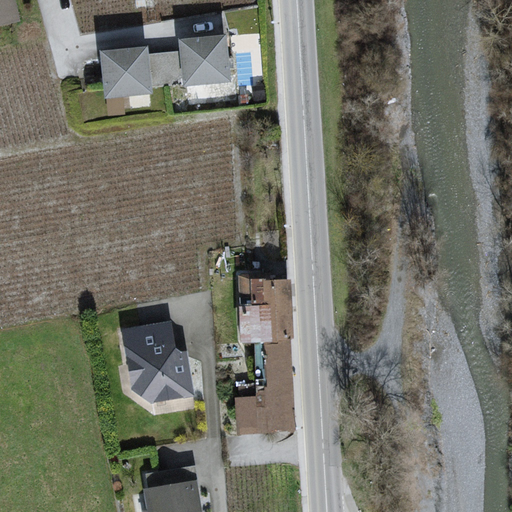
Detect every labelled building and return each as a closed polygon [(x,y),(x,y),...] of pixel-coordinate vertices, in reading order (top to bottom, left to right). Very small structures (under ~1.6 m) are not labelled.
[(0,0),(0,22),(18,19),(13,0),(0,0)] [(222,31),(177,35),(181,80),(226,77),(222,31)] [(144,45),(99,50),(104,97),(149,92),(144,45)] [(291,273),(237,274),(238,336),(293,335),(291,273)] [(171,320),(119,328),(127,382),(152,405),(192,399),(184,347),(174,334),(171,320)] [(285,342),(263,343),(266,384),(254,384),(252,396),(236,397),(239,432),(292,428),(285,342)] [(200,511),(196,481),(141,488),(144,511),(200,511)]
